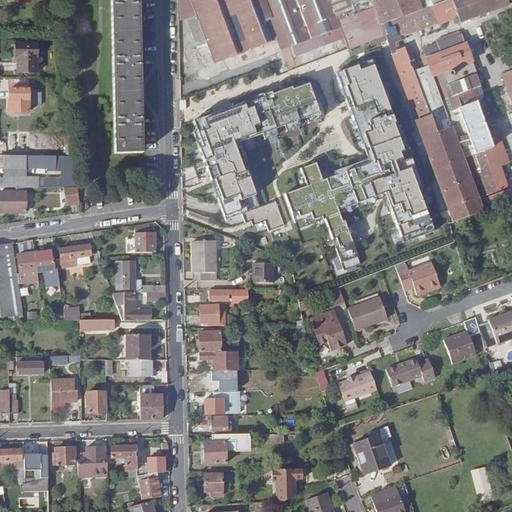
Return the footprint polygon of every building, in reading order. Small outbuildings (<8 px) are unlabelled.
[(111,0),(114,153),(142,152),(141,123),(141,91),(141,75),(140,22),(139,4),(139,0),(111,0)] [(191,0),(201,25),(191,28),(208,75),(227,68),(224,60),(271,42),(255,0),(191,0)] [(260,0),(287,72),(348,49),(344,38),(364,31),(367,38),(382,33),(385,41),(395,38),(454,15),(458,23),(511,2),(511,0),(446,0),(421,9),(379,23),(369,0),(260,0)] [(369,0),(379,23),(421,9),(417,0),(369,0)] [(417,0),(421,9),(446,0),(417,0)] [(400,49),(390,53),(412,111),(407,113),(409,121),(415,120),(416,122),(408,125),(411,132),(418,130),(420,136),(431,163),(422,166),(425,174),(434,171),(435,175),(440,189),(443,197),(446,204),(448,210),(449,213),(453,222),(511,199),(511,71),(502,75),(511,101),(511,189),(479,200),(478,198),(508,187),(500,165),(508,162),(496,130),(488,133),(482,116),(490,113),(485,101),(481,99),(483,95),(475,74),(454,82),(448,84),(446,79),(442,71),(445,70),(470,61),(463,44),(460,45),(456,37),(456,35),(423,48),(427,58),(425,59),(427,66),(417,69),(408,46),(400,49)] [(461,36),(456,37),(460,45),(463,44),(465,44),(461,36)] [(395,38),(385,41),(390,53),(400,49),(395,38)] [(18,72),(36,72),(36,44),(15,44),(15,56),(18,56),(18,72)] [(201,68),(195,49),(185,52),(192,72),(201,68)] [(475,74),(470,61),(445,70),(451,70),(452,77),(454,82),(475,74)] [(369,67),(336,79),(368,168),(322,185),(315,169),(301,174),(308,191),(285,200),(298,232),(324,224),(342,271),(359,265),(338,217),(385,201),(400,244),(430,234),(369,67)] [(451,70),(445,70),(442,71),(446,79),(452,77),(451,70)] [(28,79),(8,79),(8,100),(11,100),(10,112),(28,111),(28,79)] [(306,86),(194,128),(208,169),(219,205),(224,219),(260,208),(240,148),(318,119),(306,86)] [(431,163),(420,136),(411,139),(421,166),(422,166),(431,163)] [(63,170),(63,155),(0,155),(0,167),(3,167),(26,167),(46,167),(46,170),(57,169),(63,170)] [(3,167),(3,175),(26,176),(26,167),(3,167)] [(0,177),(0,186),(14,187),(24,187),(38,187),(38,177),(26,177),(26,176),(3,175),(3,178),(0,177)] [(440,189),(435,175),(426,179),(432,192),(440,189)] [(24,187),(14,187),(14,192),(0,192),(0,211),(25,212),(25,193),(24,193),(24,187)] [(64,203),(78,202),(76,187),(63,187),(64,203)] [(446,204),(443,197),(435,200),(438,206),(446,204)] [(433,200),(422,204),(432,230),(442,226),(433,200)] [(150,222),(134,225),(135,253),(155,253),(155,233),(151,233),(150,222)] [(194,242),(194,282),(215,282),(214,252),(222,252),(222,239),(202,239),(202,242),(194,242)] [(32,240),(25,241),(27,254),(17,255),(20,274),(36,272),(34,253),(32,240)] [(13,243),(0,244),(0,319),(22,318),(22,316),(13,243)] [(61,259),(56,260),(57,267),(90,263),(89,255),(90,254),(89,245),(59,249),(61,259)] [(34,253),(36,272),(54,269),(51,250),(34,253)] [(115,289),(135,289),(134,279),(134,261),(115,262),(115,289)] [(253,283),(273,282),(272,262),(253,263),(253,283)] [(409,269),(398,273),(406,292),(415,288),(419,296),(427,294),(426,289),(440,285),(433,265),(410,274),(409,269)] [(441,289),(440,285),(426,289),(427,294),(441,289)] [(333,308),(345,303),(340,288),(327,292),(333,308)] [(246,289),(227,289),(227,291),(209,291),(208,300),(227,301),(227,294),(232,294),(231,304),(247,303),(246,289)] [(135,293),(135,301),(147,301),(147,293),(140,292),(135,293)] [(147,301),(165,301),(165,292),(147,293),(147,301)] [(120,315),(121,320),(151,319),(151,310),(135,310),(135,301),(135,293),(123,293),(124,315),(120,315)] [(356,303),(358,308),(381,300),(379,295),(356,303)] [(310,298),(300,302),(303,310),(313,307),(310,298)] [(358,308),(349,311),(356,332),(388,321),(381,300),(358,308)] [(64,321),(79,320),(89,320),(89,313),(76,314),(76,306),(62,307),(64,321)] [(218,324),(224,324),(223,311),(218,312),(218,306),(200,306),(200,323),(209,323),(209,326),(218,326),(218,324)] [(336,311),(312,320),(321,346),(329,343),(333,352),(348,347),(336,311)] [(511,311),(506,313),(501,313),(499,313),(495,317),(476,324),(484,348),(502,341),(505,343),(506,345),(508,345),(511,345),(511,344),(511,311)] [(474,317),(463,322),(467,331),(459,334),(460,336),(455,338),(455,336),(444,340),(452,363),(485,352),(484,348),(476,324),(474,317)] [(79,320),(79,336),(84,336),(84,334),(102,333),(103,330),(113,330),(113,320),(89,320),(79,320)] [(305,326),(295,326),(297,335),(307,335),(305,326)] [(199,351),(220,351),(219,332),(199,332),(199,351)] [(126,335),(126,360),(129,360),(150,360),(150,335),(126,335)] [(237,352),(199,352),(199,360),(212,359),(213,371),(238,371),(237,352)] [(67,355),(50,356),(50,364),(67,365),(67,361),(67,355)] [(42,356),(16,357),(16,375),(42,375),(42,356)] [(436,378),(429,359),(418,363),(417,358),(386,370),(393,387),(423,376),(425,381),(436,378)] [(150,360),(129,360),(130,376),(152,376),(152,360),(150,360)] [(365,376),(364,374),(355,377),(355,376),(348,378),(349,380),(339,383),(346,402),(377,390),(372,374),(365,376)] [(50,381),(50,402),(77,401),(77,390),(74,390),(74,380),(50,381)] [(138,385),(139,420),(161,419),(161,394),(153,395),(153,385),(138,385)] [(87,413),(106,412),(106,391),(87,392),(87,394),(84,394),(84,397),(87,397),(87,413)] [(205,391),(204,399),(218,399),(218,391),(205,391)] [(237,411),(257,410),(256,398),(237,399),(237,411)] [(218,399),(204,399),(205,415),(224,414),(223,399),(218,399)] [(5,401),(4,415),(14,415),(14,402),(5,401)] [(78,405),(67,405),(67,416),(78,416),(78,405)] [(227,416),(207,417),(207,424),(211,424),(212,431),(227,430),(227,420),(227,416)] [(288,434),(264,435),(264,443),(288,442),(288,434)] [(390,467),(379,435),(354,443),(364,476),(390,467)] [(225,463),(224,442),(205,442),(205,464),(225,463)] [(137,472),(137,464),(136,455),(135,455),(135,445),(111,446),(111,457),(125,457),(125,470),(132,470),(133,473),(137,472)] [(84,463),(104,462),(104,446),(86,447),(87,457),(84,457),(84,463)] [(53,464),(74,463),(74,447),(55,448),(55,453),(52,453),(53,464)] [(25,461),(44,460),(43,449),(25,450),(25,461)] [(148,464),(147,458),(147,449),(136,449),(136,455),(137,464),(148,464)] [(0,450),(0,460),(20,460),(20,450),(0,450)] [(162,472),(164,472),(163,457),(160,458),(147,458),(148,464),(137,464),(137,472),(137,475),(162,472)] [(472,470),(477,499),(494,496),(489,467),(472,470)] [(298,501),(298,482),(306,482),(306,469),(274,470),(275,502),(298,501)] [(163,479),(162,472),(137,475),(135,476),(136,482),(138,481),(141,499),(160,496),(157,479),(163,479)] [(224,496),(223,474),(205,474),(206,492),(211,492),(211,496),(224,496)] [(405,511),(396,486),(370,495),(375,511),(405,511)] [(308,511),(332,511),(326,494),(305,501),(308,511)] [(128,508),(130,511),(154,511),(151,502),(128,508)]
